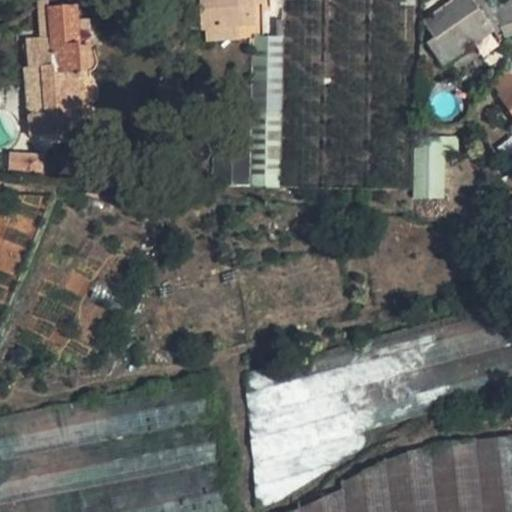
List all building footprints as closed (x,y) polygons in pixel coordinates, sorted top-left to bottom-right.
[(202,0),(205,23),(262,16),(260,0),(202,0)] [(491,21),(477,3),(475,0),(439,0),(421,13),(434,32),(429,36),(442,57),(491,21)] [(511,28),(511,0),(494,0),(508,31),(511,28)] [(78,4),(51,5),(54,38),(57,53),(58,63),(48,63),(50,110),(37,112),(39,131),(90,128),(78,4)] [(252,113),(281,113),(281,36),(253,36),(252,113)] [(28,55),(57,53),(54,38),(25,41),(28,55)] [(33,63),(37,112),(50,110),(48,63),(33,63)] [(511,66),(492,81),(511,109),(511,66)] [(442,143),(412,145),(415,198),(445,196),(442,143)] [(147,290),(115,368),(196,352),(352,317),(335,243),(147,290)] [(248,375),(258,500),(301,492),(363,451),(360,436),(511,392),(511,348),(502,305),(248,375)] [(342,491),(294,511),(511,511),(511,437),(451,442),(406,453),(342,484),(342,491)]
